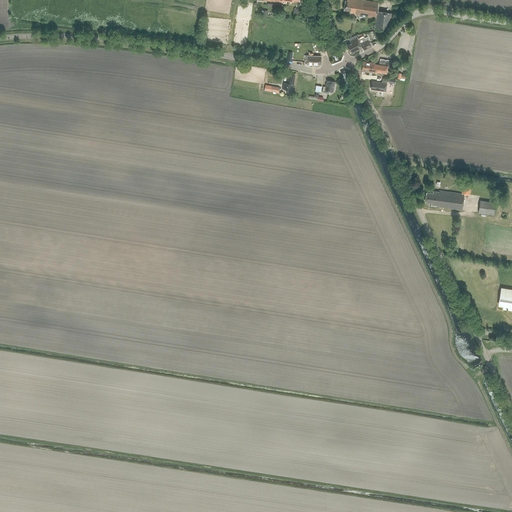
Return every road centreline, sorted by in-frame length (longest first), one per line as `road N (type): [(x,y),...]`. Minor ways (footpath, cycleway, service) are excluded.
road 1 (tertiary): [(511,408),(349,61)]
road 2 (tertiary): [(0,38),(106,39),(330,69)]
road 3 (tertiary): [(349,61),(418,13),(480,19)]
